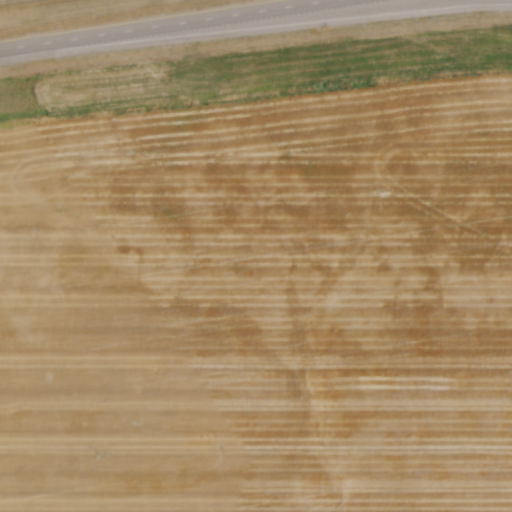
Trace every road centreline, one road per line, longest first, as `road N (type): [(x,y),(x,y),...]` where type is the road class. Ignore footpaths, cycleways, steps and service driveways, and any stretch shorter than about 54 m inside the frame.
road 1 (motorway): [(93,33),(511,1)]
road 2 (motorway): [(0,48),(315,0)]
